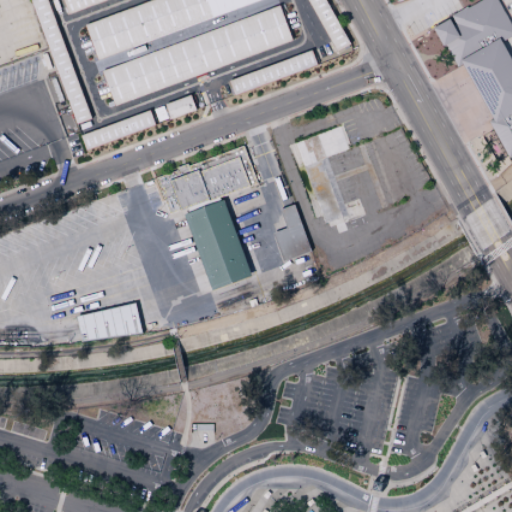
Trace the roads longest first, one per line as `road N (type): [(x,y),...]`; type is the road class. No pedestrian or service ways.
road 1 (residential): [(394,63),(0,209)]
road 2 (tertiary): [(474,204),(359,0)]
